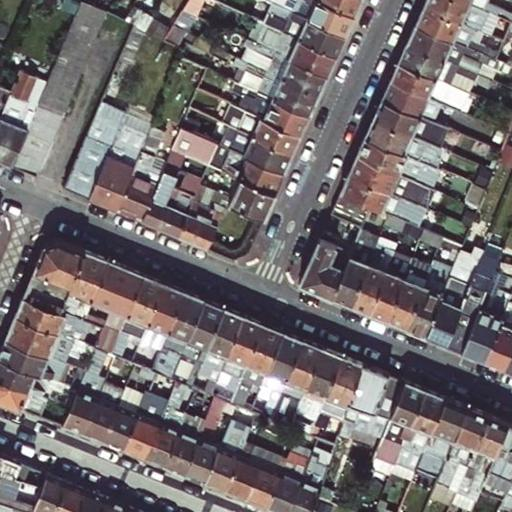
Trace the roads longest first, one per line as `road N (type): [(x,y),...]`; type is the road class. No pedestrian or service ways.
road 1 (residential): [(262,292),(392,0)]
road 2 (residential): [(511,393),(262,292)]
road 3 (residential): [(262,292),(41,201)]
road 4 (residential): [(0,422),(213,511)]
